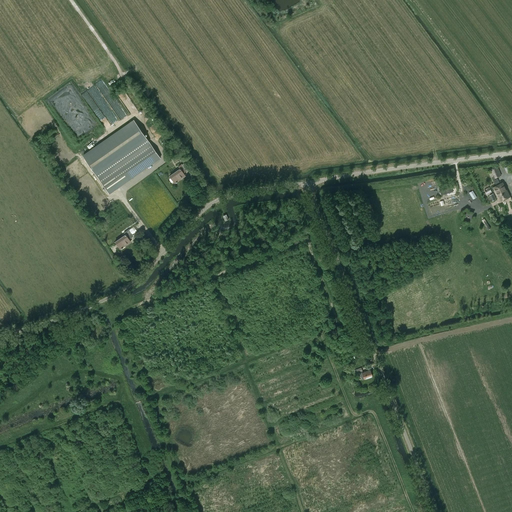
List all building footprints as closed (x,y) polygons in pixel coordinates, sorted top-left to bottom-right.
[(123,110),(101,80),(98,83),(98,82),(96,84),(117,114),(123,110)] [(84,156),(110,193),(160,158),(134,121),(84,156)] [(180,168),(170,176),(175,183),(185,176),(183,172),(185,170),(181,165),(179,166),(180,168)] [(497,166),(491,169),(494,176),(492,177),(494,181),(497,185),(493,187),(495,191),(496,190),(501,201),(510,196),(503,182),(500,184),(497,179),(496,177),(501,175),(497,166)] [(125,235),(115,242),(120,249),(131,242),(128,238),(132,235),(129,230),(124,233),(125,235)] [(359,373),(363,372),(361,367),(352,371),(354,376),(356,375),(355,373),(356,373),(359,372),(359,373)] [(370,370),(360,374),(362,380),(372,376),(370,370)]
